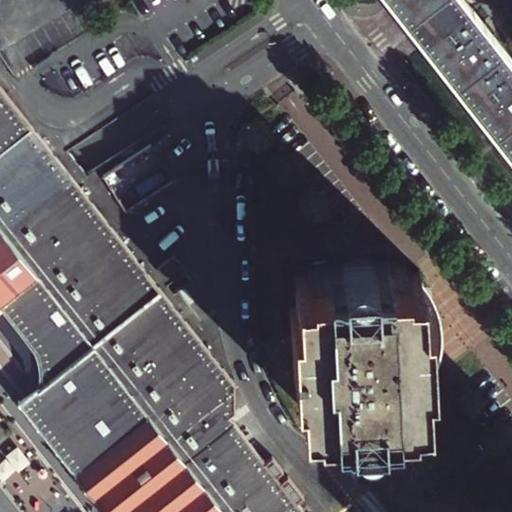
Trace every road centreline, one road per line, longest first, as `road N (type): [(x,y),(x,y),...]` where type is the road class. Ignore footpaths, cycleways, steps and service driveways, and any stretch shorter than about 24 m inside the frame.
road 1 (residential): [(343,511),(273,423),(246,368),(217,74)]
road 2 (tertiary): [(356,60),(511,253)]
